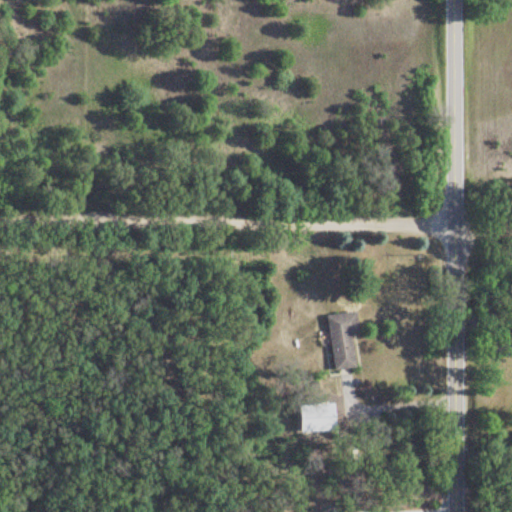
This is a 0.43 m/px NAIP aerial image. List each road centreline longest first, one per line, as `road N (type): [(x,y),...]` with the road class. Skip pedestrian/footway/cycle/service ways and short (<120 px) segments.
road 1 (residential): [(449,511),(449,0)]
road 2 (residential): [(450,223),(0,209)]
